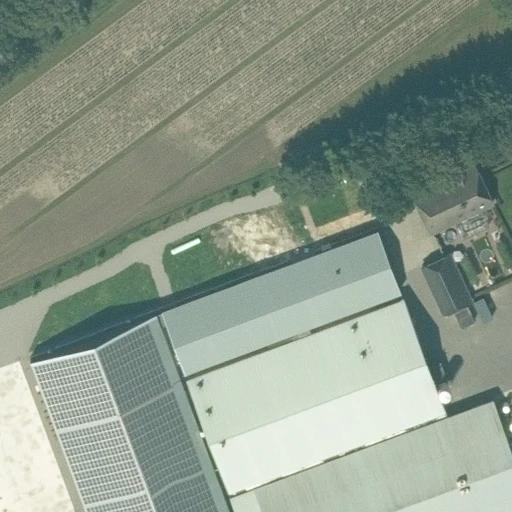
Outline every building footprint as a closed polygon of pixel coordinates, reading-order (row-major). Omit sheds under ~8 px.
[(410,188),(431,231),(493,202),(473,158),(410,188)] [(326,223),(333,240),(367,227),(361,210),(326,223)] [(464,236),(488,224),(483,212),(459,225),(464,236)] [(230,511),(155,310),(29,357),(87,511),(511,511),(511,448),(493,397),(446,414),(434,380),(428,363),(403,295),(305,331),(304,327),(401,291),(378,227),(161,307),(184,371),(267,340),(269,344),(186,375),(236,511),(230,511)] [(442,313),(452,308),(460,326),(474,320),(466,302),(473,299),(452,252),(421,266),(442,313)] [(483,295),(473,300),(482,320),(493,316),(483,295)] [(440,359),(428,363),(434,380),(446,376),(440,359)]
